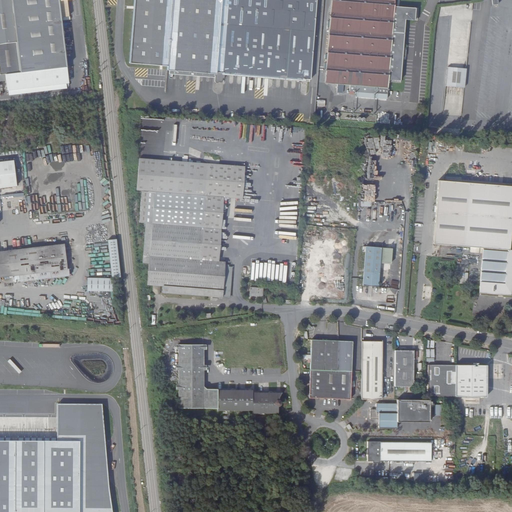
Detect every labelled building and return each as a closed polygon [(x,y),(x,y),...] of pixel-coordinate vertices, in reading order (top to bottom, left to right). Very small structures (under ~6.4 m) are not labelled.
[(58,0),(0,0),(0,83),(6,82),(5,76),(66,69),(61,20),(58,0)] [(58,0),(61,20),(69,19),(67,2),(74,2),(73,0),(58,0)] [(309,79),(316,0),(134,0),(130,60),(168,63),(167,67),(214,71),(309,79)] [(331,0),(325,83),(349,85),(348,92),(373,94),(388,96),(389,88),(389,83),(401,84),(403,57),(406,57),(406,52),(404,52),(408,20),(419,21),(420,9),(395,7),(396,1),(384,0),(331,0)] [(466,69),(447,68),(446,87),(465,88),(466,69)] [(6,82),(7,92),(68,85),(66,69),(5,76),(6,82)] [(138,221),(145,222),(145,225),(142,255),(148,256),(146,284),(152,285),(151,293),(159,294),(160,285),(163,286),(163,292),(212,296),(212,298),(219,299),(219,296),(229,297),(232,263),(218,262),(221,231),(224,196),(242,198),(245,165),(139,156),(136,189),(141,189),(138,221)] [(0,189),(12,189),(9,162),(0,162),(0,189)] [(511,251),(506,251),(511,188),(437,181),(431,245),(480,249),(476,294),(508,297),(511,253),(511,251)] [(387,190),(387,195),(381,194),(380,201),(400,202),(400,194),(392,193),(392,190),(387,190)] [(116,243),(111,243),(115,282),(120,281),(116,243)] [(61,247),(0,253),(0,279),(15,278),(16,284),(64,279),(61,247)] [(381,251),(365,250),(362,289),(377,290),(381,251)] [(110,278),(85,277),(85,290),(110,291),(110,278)] [(260,296),(261,287),(248,286),(248,295),(260,296)] [(425,340),(425,347),(429,348),(436,348),(437,340),(425,340)] [(350,342),(310,341),(309,370),(350,373),(350,342)] [(179,389),(179,407),(216,407),(217,389),(217,388),(213,388),(211,393),(204,388),(204,372),(207,370),(204,368),(204,351),(207,349),(203,347),(179,347),(175,349),(179,351),(179,366),(176,368),(179,370),(179,385),(175,386),(179,389)] [(413,389),(413,352),(395,352),(395,389),(413,389)] [(362,358),(361,373),(361,401),(381,401),(382,358),(362,358)] [(428,367),(428,398),(455,398),(455,397),(455,367),(428,367)] [(487,397),(487,367),(455,367),(455,397),(487,397)] [(350,399),(350,373),(309,370),(309,398),(350,399)] [(252,392),(252,389),(217,389),(216,407),(216,411),(252,411),(252,413),(278,413),(278,405),(280,405),(280,402),(279,402),(279,398),(281,396),(278,392),(252,392)] [(410,420),(415,424),(423,424),(424,402),(398,401),(398,406),(378,406),(377,412),(372,412),(372,421),(376,422),(376,425),(380,425),(380,431),(398,431),(398,424),(398,416),(410,416),(410,420)] [(0,511),(112,511),(102,404),(57,404),(56,442),(0,441),(0,511)] [(440,415),(440,404),(432,405),(432,415),(440,415)] [(398,424),(415,424),(410,420),(410,416),(398,416),(398,424)] [(431,462),(431,443),(369,443),(369,462),(376,462),(376,465),(381,464),(381,462),(431,462)]
